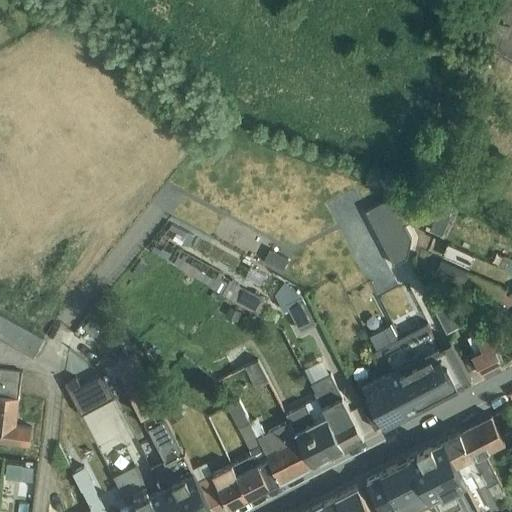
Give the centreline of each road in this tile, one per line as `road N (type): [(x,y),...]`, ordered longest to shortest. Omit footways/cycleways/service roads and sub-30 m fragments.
road 1 (residential): [(511,384),(266,511)]
road 2 (unknown): [(58,384),(173,194)]
